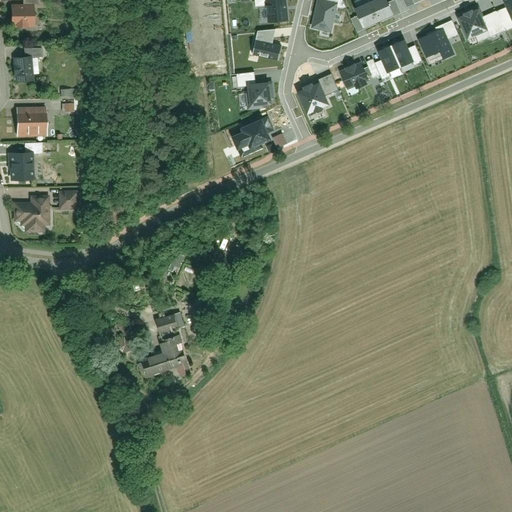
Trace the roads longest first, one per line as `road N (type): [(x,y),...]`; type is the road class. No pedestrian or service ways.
road 1 (residential): [(310,152),(199,199),(87,261),(10,261)]
road 2 (track): [(87,261),(99,95),(116,0)]
road 3 (unknown): [(48,265),(96,344),(141,391),(177,393),(213,355)]
road 4 (residential): [(511,64),(310,152)]
road 5 (residential): [(459,0),(333,57),(296,53)]
